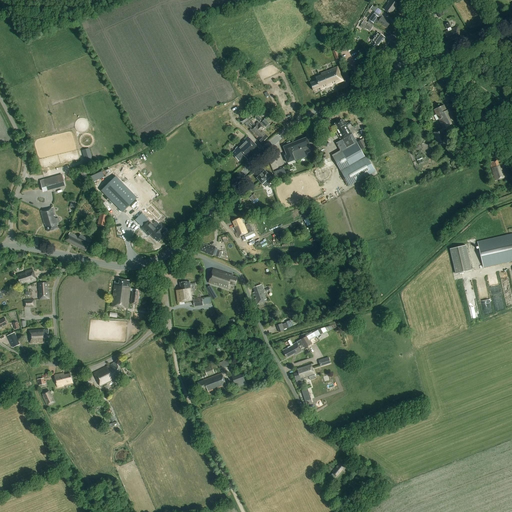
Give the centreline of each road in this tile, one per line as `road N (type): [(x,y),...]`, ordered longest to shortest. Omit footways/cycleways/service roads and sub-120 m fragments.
road 1 (residential): [(359,460),(305,413),(239,274),(181,244)]
road 2 (tertiary): [(181,244),(282,134),(388,77),(396,65)]
road 3 (unclassified): [(9,245),(26,157),(0,98)]
road 4 (unclassified): [(511,167),(443,51)]
road 5 (residential): [(57,364),(101,363),(169,324)]
road 6 (track): [(242,511),(190,402)]
